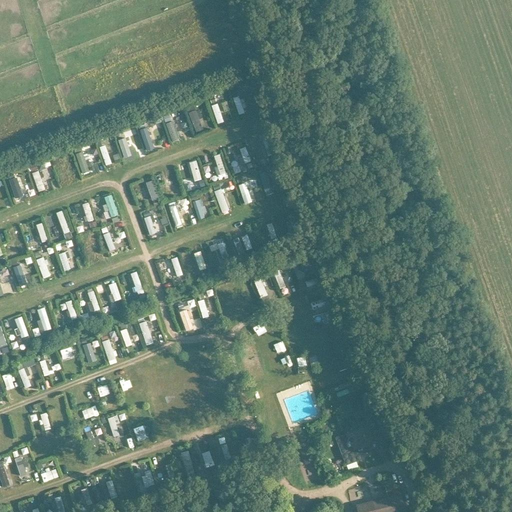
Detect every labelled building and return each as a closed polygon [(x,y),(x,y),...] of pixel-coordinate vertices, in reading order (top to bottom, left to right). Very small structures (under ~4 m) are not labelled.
[(245,96),(238,99),(245,116),(252,114),(245,96)] [(224,104),(217,106),(224,125),(231,123),(224,104)] [(195,114),(200,134),(210,132),(204,111),(195,114)] [(180,123),(173,125),(179,142),(186,140),(180,123)] [(152,154),(159,151),(151,130),(144,132),(152,154)] [(276,137),(269,138),(271,157),(277,156),(276,137)] [(125,143),(130,158),(137,156),(132,140),(125,143)] [(146,153),(143,145),(136,148),(139,155),(146,153)] [(106,148),(112,168),(119,166),(113,146),(106,148)] [(246,149),(248,157),(245,158),(246,163),(253,162),(254,168),(258,167),(253,147),(246,149)] [(99,157),(106,155),(103,148),(97,150),(99,157)] [(220,156),(226,175),(232,173),(227,154),(220,156)] [(216,163),(208,164),(210,174),(217,173),(216,163)] [(206,164),(197,167),(201,181),(210,179),(206,164)] [(245,165),(238,167),(240,174),(247,171),(245,165)] [(68,186),(75,184),(69,168),(62,170),(68,186)] [(48,172),(40,174),(45,194),(53,192),(48,172)] [(183,172),(172,175),(173,182),(178,181),(180,190),(187,189),(183,172)] [(15,183),(22,202),(29,199),(23,180),(15,183)] [(161,181),(154,184),(160,202),(168,199),(161,181)] [(251,183),(244,184),(247,198),(254,196),(251,183)] [(236,211),(228,189),(220,192),(228,213),(236,211)] [(41,190),(35,192),(38,199),(44,197),(41,190)] [(119,222),(126,220),(120,197),(113,198),(119,222)] [(206,199),(198,201),(203,220),(211,218),(206,199)] [(220,200),(213,201),(215,208),(222,207),(220,200)] [(94,223),(100,222),(97,201),(90,202),(94,223)] [(184,206),(177,207),(179,227),(187,227),(184,206)] [(70,237),(77,235),(72,212),(65,214),(70,237)] [(172,214),(166,215),(169,225),(174,224),(172,214)] [(158,216),(151,217),(155,236),(162,234),(158,216)] [(50,224),(43,227),(50,245),(57,243),(50,224)] [(15,232),(18,246),(17,246),(18,254),(33,252),(29,230),(15,232)] [(127,240),(133,238),(131,231),(124,234),(127,240)] [(116,233),(110,236),(117,253),(123,250),(116,233)] [(0,258),(0,260),(11,258),(7,240),(0,241),(0,258)] [(96,243),(89,245),(95,261),(102,258),(96,243)] [(201,252),(204,263),(211,261),(208,250),(201,252)] [(74,253),(67,255),(71,273),(78,272),(74,253)] [(23,269),(27,290),(34,288),(30,268),(23,269)] [(137,273),(142,296),(150,294),(145,271),(137,273)] [(0,284),(4,299),(11,297),(5,277),(0,278),(0,284)] [(311,286),(323,285),(322,278),(310,279),(311,286)] [(115,284),(119,302),(128,300),(123,282),(115,284)] [(101,291),(95,293),(101,312),(107,310),(101,291)] [(318,310),(333,304),(330,297),(315,302),(318,310)] [(72,303),(77,319),(84,317),(79,301),(72,303)] [(160,312),(153,314),(155,321),(162,319),(160,312)] [(145,322),(150,345),(158,344),(154,320),(145,322)] [(326,328),(328,335),(339,332),(337,325),(326,328)] [(0,332),(3,332),(7,348),(14,346),(9,326),(0,328),(0,332)] [(46,329),(39,330),(40,338),(47,337),(46,329)] [(134,329),(127,330),(131,347),(138,346),(134,329)] [(279,334),(274,337),(280,348),(285,346),(279,334)] [(114,355),(124,350),(120,341),(110,345),(114,355)] [(97,345),(89,346),(93,366),(100,365),(97,345)] [(67,351),(71,362),(81,358),(78,348),(67,351)] [(27,362),(29,369),(42,365),(40,358),(27,362)] [(53,360),(46,362),(49,376),(56,374),(53,360)] [(30,390),(38,388),(34,369),(26,371),(30,390)] [(40,405),(43,409),(50,404),(47,399),(40,405)] [(86,409),(89,418),(104,413),(101,404),(86,409)] [(122,423),(132,419),(129,409),(112,415),(120,438),(126,436),(122,423)] [(37,423),(45,419),(43,412),(34,415),(37,423)] [(53,412),(46,414),(50,432),(57,430),(53,412)] [(73,426),(71,415),(62,417),(64,428),(73,426)] [(358,424),(360,429),(336,438),(346,465),(361,460),(357,449),(376,442),(370,425),(369,426),(367,420),(358,424)] [(137,426),(140,433),(151,428),(148,421),(137,426)] [(300,446),(305,466),(314,463),(308,443),(300,446)] [(211,468),(220,465),(216,451),(207,453),(211,468)] [(7,455),(8,464),(16,462),(14,454),(7,455)] [(22,458),(23,476),(32,475),(30,457),(22,458)] [(144,468),(153,464),(150,457),(141,461),(144,468)] [(9,487),(14,486),(10,468),(5,469),(9,487)] [(159,469),(147,470),(149,487),(161,485),(159,469)] [(139,474),(131,475),(131,496),(139,496),(139,474)] [(405,511),(401,495),(400,495),(397,483),(385,486),(388,498),(372,502),(373,503),(357,507),(358,511),(405,511)] [(85,511),(95,511),(97,511),(94,487),(86,489),(88,507),(84,507),(85,511)] [(67,511),(69,497),(62,496),(60,511),(67,511)]
